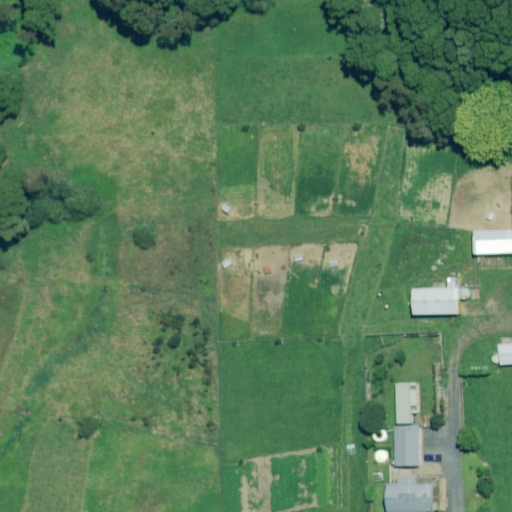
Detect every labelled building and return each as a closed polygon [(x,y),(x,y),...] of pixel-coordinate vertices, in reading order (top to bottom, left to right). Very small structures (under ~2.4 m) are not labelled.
[(511,253),(511,230),(480,231),(481,254),(511,253)] [(462,288),(418,289),(419,315),(463,314),(462,299),(463,300),(464,300),(465,301),(466,301),(468,301),(469,301),(470,300),(471,300),(472,299),(472,298),(473,297),(473,296),(474,295),(474,294),(473,292),(473,291),(472,290),(472,289),(471,289),(470,288),(469,288),(467,288),(466,288),(465,288),(464,288),(463,289),(462,290),(462,288)] [(511,333),(511,325),(497,327),(498,335),(511,333)] [(511,364),(511,344),(500,345),(501,365),(511,364)] [(411,423),(410,383),(397,384),(398,423),(411,423)] [(388,440),(389,437),(390,436),(390,434),(389,433),(389,432),(388,430),(387,429),(386,429),(385,428),(383,427),(382,427),(380,427),(379,427),(378,428),(377,429),(375,430),(375,431),(374,432),(373,433),(373,435),(373,436),(374,438),(374,439),(375,440),(376,441),(377,442),(378,443),(379,443),(381,443),(382,443),(384,443),(385,443),(386,442),(387,441),(388,440)] [(421,466),(421,428),(396,428),(396,466),(421,466)] [(442,510),(442,479),(389,479),(388,511),(435,511),(436,510),(442,510)]
